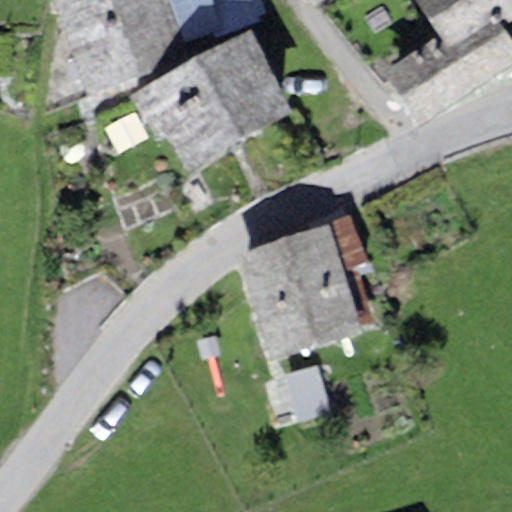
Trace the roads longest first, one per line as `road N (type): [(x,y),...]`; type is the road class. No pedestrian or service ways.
road 1 (unclassified): [(419,149),(261,221),(210,256),(141,321),(0,498)]
road 2 (residential): [(298,0),(419,149)]
